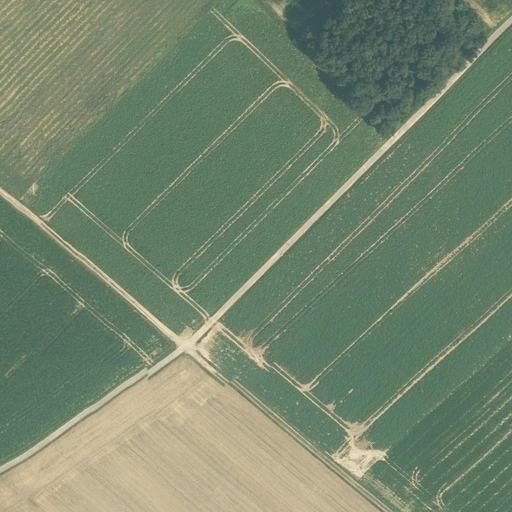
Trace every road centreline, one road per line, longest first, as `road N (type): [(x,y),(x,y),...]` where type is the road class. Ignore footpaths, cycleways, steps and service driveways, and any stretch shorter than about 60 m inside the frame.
road 1 (track): [(185,342),(511,16)]
road 2 (track): [(185,342),(379,511)]
road 3 (track): [(185,342),(0,186)]
road 4 (track): [(0,473),(185,342)]
